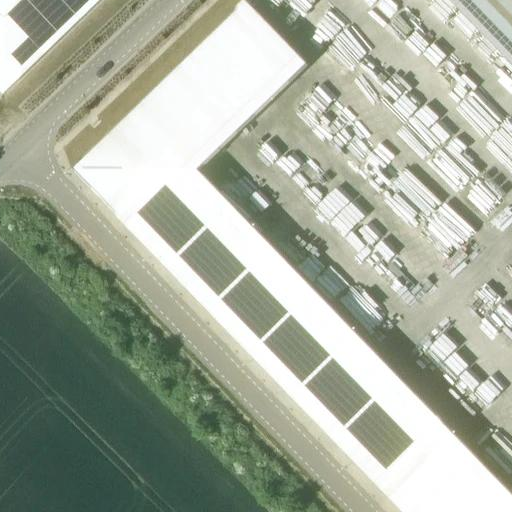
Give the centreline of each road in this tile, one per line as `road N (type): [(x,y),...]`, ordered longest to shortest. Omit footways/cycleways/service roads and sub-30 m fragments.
road 1 (unclassified): [(364,511),(18,148)]
road 2 (tertiary): [(18,148),(175,0)]
